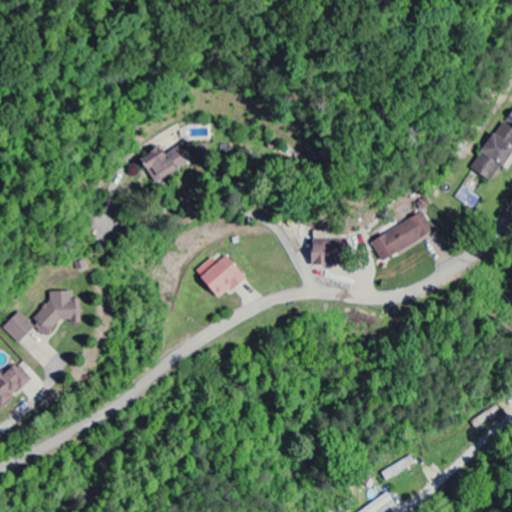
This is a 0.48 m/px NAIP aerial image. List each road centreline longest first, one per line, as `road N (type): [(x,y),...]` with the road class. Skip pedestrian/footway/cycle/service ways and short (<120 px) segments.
road 1 (residential): [(511,214),(479,251),(412,293),(380,300),(302,294),(261,306),(104,415),(0,469)]
road 2 (residential): [(399,511),(511,416)]
